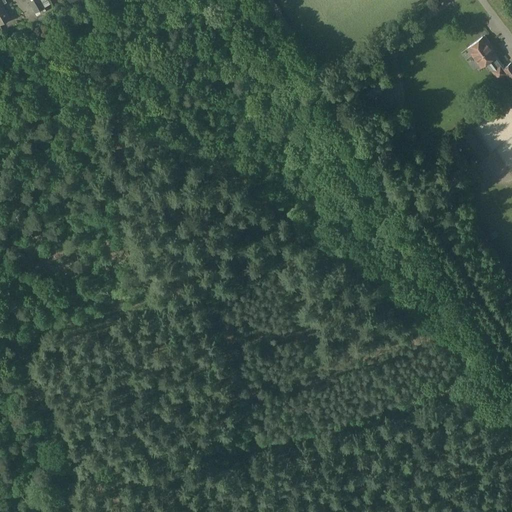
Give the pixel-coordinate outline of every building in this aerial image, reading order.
[(0,0),(0,24),(10,19),(2,5),(6,2),(4,0),(0,0)] [(44,7),(39,0),(27,0),(35,13),(44,8),(44,7)] [(483,37),(467,48),(480,66),(487,61),(493,70),(497,67),(500,65),(502,68),(504,67),(496,55),(483,37)] [(511,61),(511,62),(504,67),(502,68),(501,69),(502,70),(511,83),(511,61)] [(392,97),(386,88),(370,99),(376,108),(392,97)] [(465,134),(457,140),(474,162),(482,156),(465,134)]
